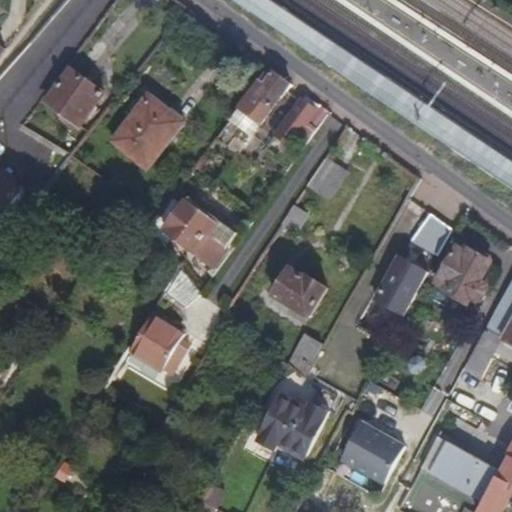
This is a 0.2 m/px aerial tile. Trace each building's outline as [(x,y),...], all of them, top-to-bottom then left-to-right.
[(511,161),(347,56),(260,0),(228,0),(229,0),(511,184),(511,161)] [(256,131),(291,84),(269,68),(233,116),(256,131)] [(81,127),(105,94),(78,73),(54,107),(81,127)] [(147,169),(185,123),(149,94),(111,141),(147,169)] [(291,147),(320,106),(307,96),(277,137),(291,147)] [(71,156),(80,144),(66,133),(56,147),(71,156)] [(327,201),(346,173),(326,159),(319,169),(307,187),(327,201)] [(0,225),(25,191),(13,183),(16,179),(0,167),(0,225)] [(150,229),(164,210),(164,209),(143,194),(136,205),(133,209),(150,229)] [(216,267),(236,239),(186,203),(166,231),(216,267)] [(294,234),(308,215),(294,206),(283,224),(282,225),(294,234)] [(439,257),(456,229),(430,213),(413,241),(439,257)] [(480,284),(491,265),(488,263),(490,259),(475,250),(473,253),(459,245),(436,281),(447,287),(445,291),(467,304),(469,299),(478,304),(487,289),(480,284)] [(373,300),(406,319),(435,271),(402,252),(373,300)] [(185,307),(201,292),(181,267),(165,292),(185,307)] [(328,289),(305,275),(304,278),(290,269),(272,297),(310,319),(328,289)] [(504,340),(511,325),(511,282),(486,330),(504,340)] [(172,375),(185,351),(176,347),(181,338),(184,333),(150,315),(127,350),(172,375)] [(511,362),(511,325),(504,340),(497,354),(511,362)] [(481,380),(493,360),(497,354),(504,340),(486,330),(463,371),(481,380)] [(305,377),(323,345),(308,337),(292,365),(305,377)] [(185,351),(190,342),(181,338),(176,347),(185,351)] [(488,424),(500,405),(511,383),(511,369),(493,360),(481,380),(463,371),(448,398),(446,401),(488,424)] [(283,394),(259,439),(276,449),(279,443),(289,423),(300,429),(311,408),(283,394)] [(279,443),(306,459),(330,413),(313,404),(311,408),(300,429),(289,423),(279,443)] [(363,421),(341,461),(386,485),(408,445),(363,421)] [(439,440),(423,469),(484,504),(500,474),(439,440)] [(511,457),(510,457),(500,474),(484,504),(479,511),(502,511),(511,495),(511,457)] [(63,480),(69,469),(61,465),(55,475),(63,480)]
